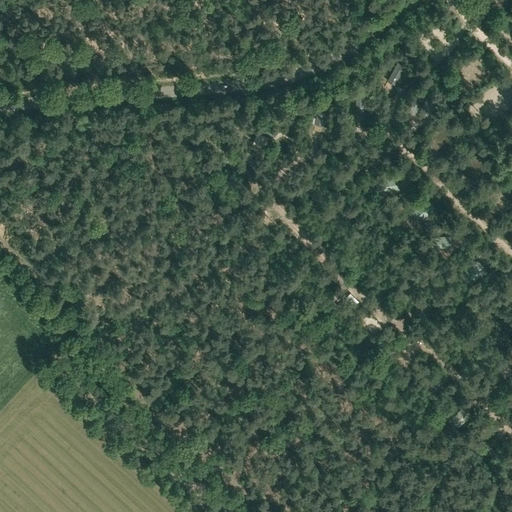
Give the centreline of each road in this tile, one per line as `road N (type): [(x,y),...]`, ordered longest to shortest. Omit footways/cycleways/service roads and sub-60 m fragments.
road 1 (unclassified): [(0,106),(280,79),(336,55),(413,0)]
road 2 (track): [(0,241),(72,318),(89,322),(188,282),(232,243),(276,161)]
road 3 (track): [(259,189),(315,251),(461,382),(481,389),(511,363)]
